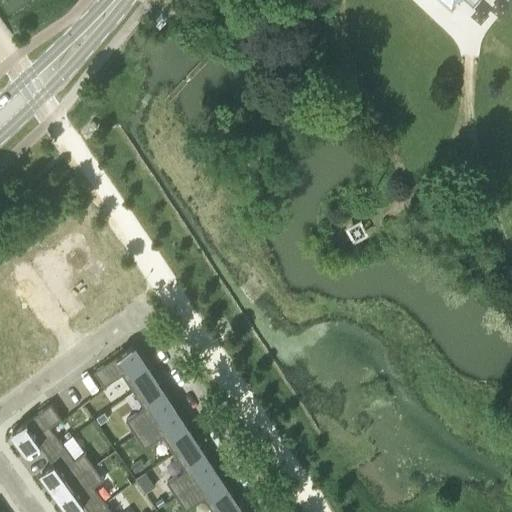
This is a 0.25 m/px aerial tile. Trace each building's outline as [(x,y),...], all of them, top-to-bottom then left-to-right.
[(102,295),(121,279),(77,226),(58,241),(102,295)] [(133,345),(95,370),(105,385),(123,373),(134,390),(157,376),(137,345),(134,347),(133,345)] [(145,407),(127,419),(136,433),(177,407),(157,376),(134,390),(145,407)] [(16,431),(13,433),(28,453),(42,443),(49,452),(64,441),(52,425),(63,417),(52,403),(15,430),(16,431)] [(177,407),(136,433),(145,447),(164,435),(175,452),(197,438),(177,407)] [(186,469),(167,481),(177,495),(217,469),(197,438),(175,452),(186,469)] [(56,462),(42,472),(57,492),(96,464),(86,450),(76,457),(64,441),(49,452),(56,462)] [(96,464),(57,492),(70,511),(72,511),(85,503),(92,511),(108,501),(96,485),(106,477),(96,464)] [(217,469),(177,495),(186,509),(204,498),(213,511),(218,511),(238,500),(217,469)] [(244,511),(238,500),(218,511),(244,511)] [(131,511),(130,510),(127,511),(115,511),(108,501),(92,511),(131,511)]
